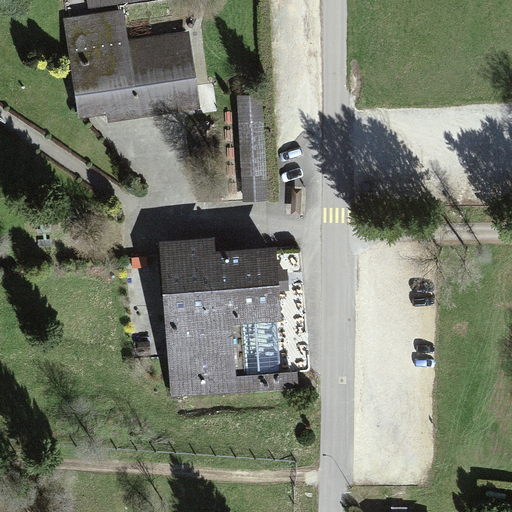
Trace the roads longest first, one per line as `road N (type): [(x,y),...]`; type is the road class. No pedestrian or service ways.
road 1 (unclassified): [(331,511),(335,0)]
road 2 (track): [(0,474),(34,466),(331,480)]
road 3 (unknown): [(334,61),(511,69)]
